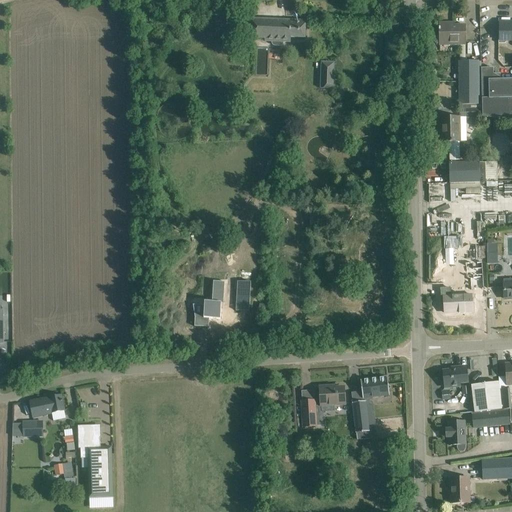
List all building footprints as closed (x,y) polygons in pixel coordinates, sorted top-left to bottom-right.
[(264,42),(272,42),(272,44),(274,46),(276,46),(282,46),(283,44),(283,43),(291,43),(291,38),(305,39),(305,21),(250,19),(250,38),(264,38),(264,42)] [(437,35),(435,37),(435,43),(437,44),(440,44),(440,45),(465,45),(465,36),(465,26),(464,26),(450,26),(450,23),(450,24),(440,24),(440,23),(439,23),(439,28),(438,28),(438,30),(439,30),(440,35),(437,35)] [(511,25),(500,25),(499,40),(498,40),(498,44),(504,44),(507,41),(511,40),(511,25)] [(321,62),(320,89),(333,89),(334,80),(339,80),(340,76),(334,76),(334,62),(321,62)] [(458,62),(459,93),(459,106),(479,105),(479,62),(458,62)] [(511,80),(502,80),(502,79),(493,74),(493,68),(481,69),(482,109),(482,117),(511,121),(511,80)] [(482,117),(482,109),(467,109),(467,118),(480,117),(482,117)] [(459,142),(459,118),(441,118),(441,129),(443,129),(443,142),(459,142)] [(449,164),(450,183),(480,183),(480,182),(486,182),(485,162),(479,163),(449,164)] [(475,229),(475,211),(446,212),(446,230),(448,230),(449,256),(447,256),(447,274),(468,273),(467,229),(475,229)] [(498,264),(497,243),(494,243),(494,239),(487,239),(488,244),(487,244),(487,264),(498,264)] [(483,264),(468,264),(469,276),(471,276),(472,291),(485,290),(483,264)] [(249,312),(251,283),(237,282),(235,311),(249,312)] [(511,282),(503,283),(504,299),(511,298),(511,282)] [(205,306),(194,307),(195,319),(195,329),(209,330),(210,322),(221,322),(222,306),(224,306),(225,284),(214,284),(213,305),(205,306)] [(453,296),(453,288),(445,288),(446,297),(444,297),(445,313),(472,312),(471,295),(453,296)] [(443,371),(445,388),(460,387),(460,384),(467,383),(466,367),(456,368),(456,370),(443,371)] [(387,378),(361,381),(362,392),(363,399),(372,398),(390,396),(387,378)] [(499,390),(499,383),(471,385),(475,412),(501,410),(499,390)] [(335,387),(320,388),(321,400),(321,406),(322,413),(323,412),(334,412),(334,405),(345,404),(345,400),(344,388),(335,389),(335,387)] [(449,390),(441,391),(442,400),(450,399),(449,390)] [(510,405),(509,390),(499,390),(501,410),(508,409),(511,409),(510,405)] [(38,400),(30,402),(32,412),(33,416),(51,413),(53,421),(66,419),(64,410),(63,406),(62,400),(61,396),(48,398),(49,399),(42,400),(38,400)] [(304,427),(317,426),(315,400),(302,401),(304,427)] [(363,402),(352,403),(356,434),(369,432),(365,402),(363,402)] [(510,423),(508,409),(501,410),(475,412),(471,413),(473,429),(510,425),(510,423)] [(23,422),(24,438),(42,437),(42,422),(23,422)] [(449,422),(449,430),(446,430),(446,437),(449,437),(449,446),(457,445),(458,448),(458,450),(460,452),(463,451),(464,450),(465,448),(465,445),(465,422),(449,422)] [(112,497),(111,448),(100,448),(100,438),(101,438),(100,425),(78,426),(79,449),(80,449),(81,459),(88,458),(89,498),(112,497)] [(511,458),(482,460),(483,480),(511,478),(511,458)] [(28,464),(27,484),(45,484),(45,465),(28,464)] [(64,474),(62,464),(54,465),(55,475),(64,474)] [(469,503),(469,478),(450,479),(451,503),(469,503)]
